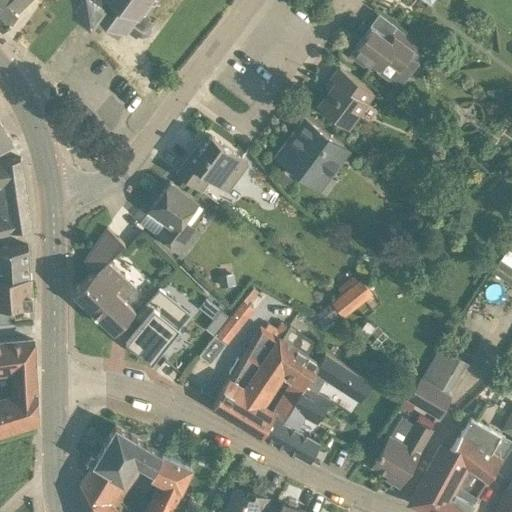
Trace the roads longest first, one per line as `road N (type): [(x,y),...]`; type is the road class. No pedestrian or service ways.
road 1 (residential): [(53,377),(163,401),(402,511)]
road 2 (residential): [(54,197),(130,165),(250,0)]
road 3 (secondary): [(53,377),(54,197)]
road 4 (secondary): [(54,197),(43,147),(0,68)]
road 5 (secondary): [(58,511),(53,377)]
